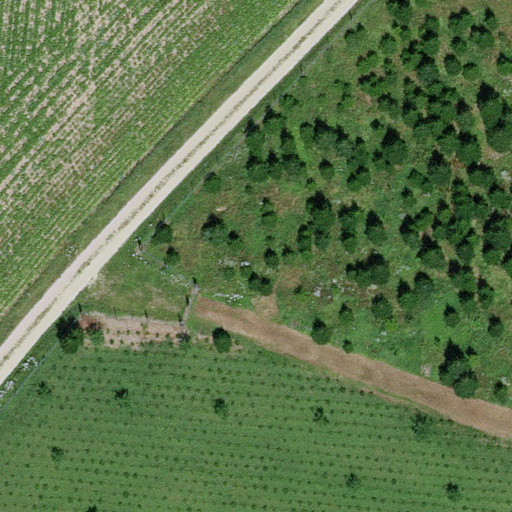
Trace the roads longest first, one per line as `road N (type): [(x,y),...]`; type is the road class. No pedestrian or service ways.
road 1 (track): [(342,0),(0,361)]
road 2 (track): [(86,266),(511,417)]
